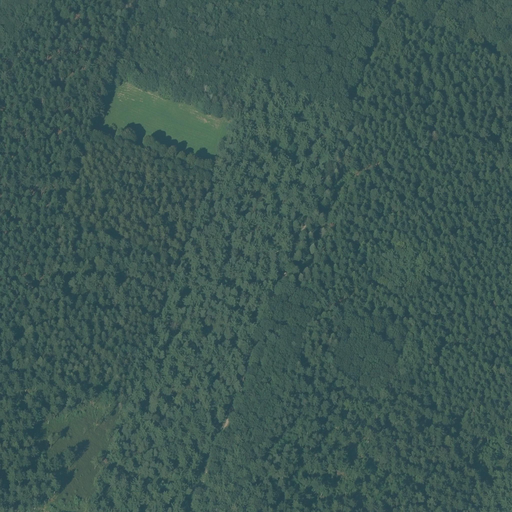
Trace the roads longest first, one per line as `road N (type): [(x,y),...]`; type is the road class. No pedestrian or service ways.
road 1 (track): [(185,511),(389,10)]
road 2 (track): [(511,62),(389,10)]
